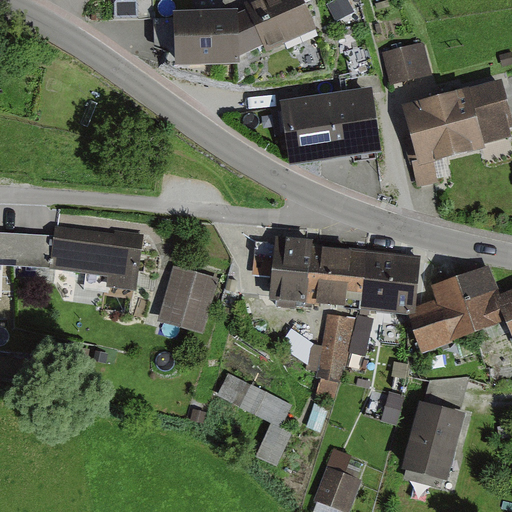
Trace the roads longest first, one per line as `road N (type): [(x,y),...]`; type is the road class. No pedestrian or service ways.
road 1 (residential): [(318,198),(292,218),(0,194)]
road 2 (tertiary): [(50,23),(242,159),(318,198)]
road 3 (tertiary): [(318,198),(511,256)]
